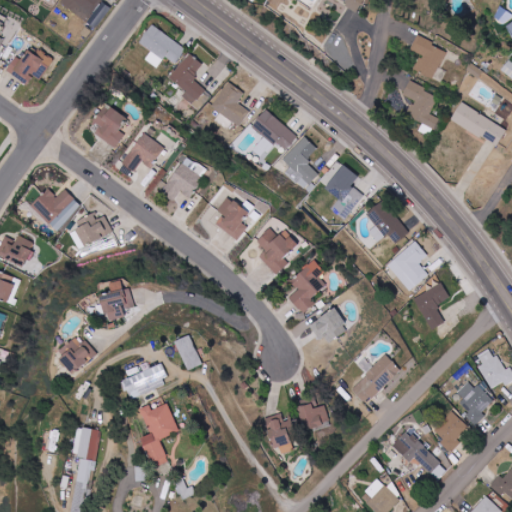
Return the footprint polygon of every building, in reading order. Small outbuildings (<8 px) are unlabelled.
[(101,0),(62,0),(62,1),(89,18),(101,0)] [(339,0),(358,11),(364,0),(339,0)] [(187,48),(151,24),(139,42),(152,51),(146,59),(158,68),(166,56),(176,64),(187,48)] [(443,82),(447,71),(440,68),(448,50),(418,37),(412,50),(423,54),(415,70),(443,82)] [(42,80),(52,64),(26,49),(21,59),(16,57),(8,72),(29,84),(34,75),(42,80)] [(182,97),(201,110),(212,94),(193,80),(205,64),(189,53),(171,79),(187,91),(182,97)] [(511,61),(509,59),(502,70),(511,77),(511,61)] [(212,106),(221,113),(217,119),(229,127),(233,121),(240,126),(251,111),(239,103),(246,93),(230,82),(212,106)] [(440,95),(409,82),(404,95),(414,100),(407,117),(423,124),(420,131),(431,136),(439,118),(431,115),(440,95)] [(451,119),(497,147),(508,130),(462,102),(451,119)] [(116,147),(130,129),(124,124),(128,119),(108,104),(95,121),(102,125),(96,132),(116,147)] [(298,137),(267,109),(252,126),(265,137),(259,145),(268,153),(277,142),(286,150),(298,137)] [(166,147),(145,132),(123,163),(136,171),(143,161),(152,167),(166,147)] [(283,159),(291,167),(286,172),(304,190),(320,174),(307,160),(318,149),(306,136),(283,159)] [(162,191),(174,201),(182,191),(189,197),(209,172),(190,156),(162,191)] [(345,221),(365,196),(355,188),(363,179),(347,166),(335,180),(333,179),(327,187),(341,198),(331,209),(345,221)] [(83,206),(66,189),(58,197),(49,188),(32,204),(57,231),(83,206)] [(240,239),(249,225),(244,222),(250,211),(228,197),(219,211),(224,214),(217,225),(240,239)] [(396,243),(409,234),(383,197),(365,209),(377,226),(370,231),(377,242),(389,234),(396,243)] [(105,215),(97,219),(95,214),(74,225),(79,236),(75,239),(79,248),(103,236),(104,237),(114,232),(105,215)] [(261,257),(277,275),(290,263),(285,258),(300,245),(291,235),(285,240),(273,227),(258,240),(267,251),(261,257)] [(0,255),(23,266),(34,242),(19,235),(17,241),(5,236),(0,247),(0,255)] [(394,259),(402,269),(395,276),(409,292),(430,275),(420,263),(429,255),(416,240),(394,259)] [(325,272),(316,260),(291,281),(299,290),(290,298),(304,314),(316,303),(311,298),(327,285),(320,276),(325,272)] [(0,298),(8,302),(13,289),(17,291),(20,285),(17,284),(20,279),(0,271),(0,298)] [(137,306),(133,288),(127,289),(125,279),(113,282),(113,284),(108,285),(110,294),(102,295),(108,321),(127,317),(125,309),(137,306)] [(446,322),(436,305),(451,298),(442,283),(415,298),(432,330),(446,322)] [(320,340),(328,335),(332,341),(350,329),(336,307),(309,324),(320,340)] [(204,364),(191,336),(177,342),(189,371),(204,364)] [(57,354),(70,373),(98,354),(88,339),(82,344),(79,339),(57,354)] [(492,389),(505,382),(507,385),(511,382),(511,367),(505,370),(493,348),(479,356),(483,364),(480,366),(492,389)] [(352,389),(366,404),(402,370),(388,355),(352,389)] [(151,368),(149,363),(142,366),(145,372),(123,380),(131,399),(172,382),(164,363),(151,368)] [(472,379),(457,393),(463,400),(458,404),(477,424),(486,416),(483,412),(493,402),(472,379)] [(179,432),(169,403),(152,410),(150,405),(141,408),(150,434),(141,437),(150,463),(167,456),(160,439),(179,432)] [(326,405),(313,409),(312,403),(298,408),(309,441),(318,438),(315,431),(332,425),(326,405)] [(445,439),(441,443),(452,453),(462,442),(459,439),(470,427),(453,411),(435,430),(445,439)] [(295,450),(289,431),(296,429),(290,412),(264,420),(274,449),(279,447),(281,454),(295,450)] [(102,431),(79,427),(74,455),(97,460),(102,431)] [(415,458),(438,480),(448,469),(407,430),(393,446),(411,462),(415,458)] [(72,511),(86,511),(93,460),(78,458),(72,511)] [(511,497),(511,465),(493,487),(503,496),(506,492),(511,497)] [(371,497),(364,505),(371,511),(390,511),(401,500),(378,478),(365,492),(371,497)] [(503,511),(486,496),(471,511),(503,511)]
